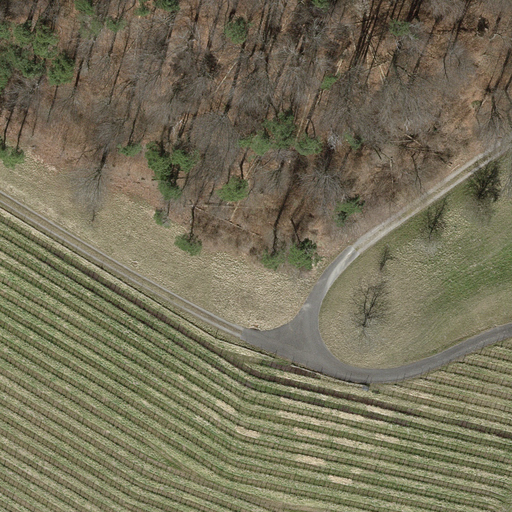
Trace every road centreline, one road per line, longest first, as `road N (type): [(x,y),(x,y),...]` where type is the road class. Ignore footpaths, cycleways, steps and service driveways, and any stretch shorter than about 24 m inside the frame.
road 1 (track): [(0,193),(165,296),(351,375),(417,371),(511,331)]
road 2 (track): [(296,353),(310,310),(340,264),(511,141)]
